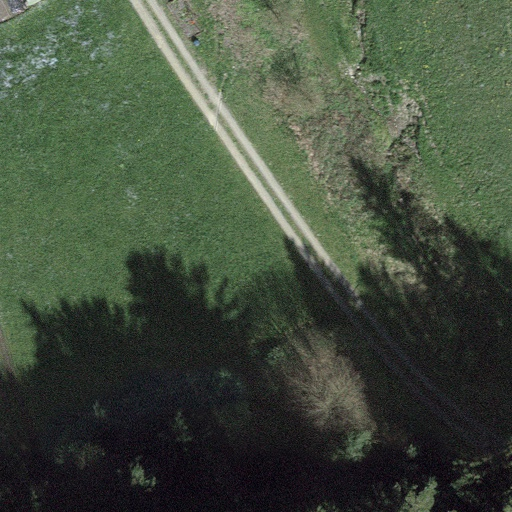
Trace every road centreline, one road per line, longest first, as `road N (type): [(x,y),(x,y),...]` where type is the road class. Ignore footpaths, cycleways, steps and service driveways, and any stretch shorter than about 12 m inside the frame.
road 1 (track): [(144,0),(266,191),(385,352),(511,469)]
road 2 (track): [(0,360),(27,453),(58,511)]
